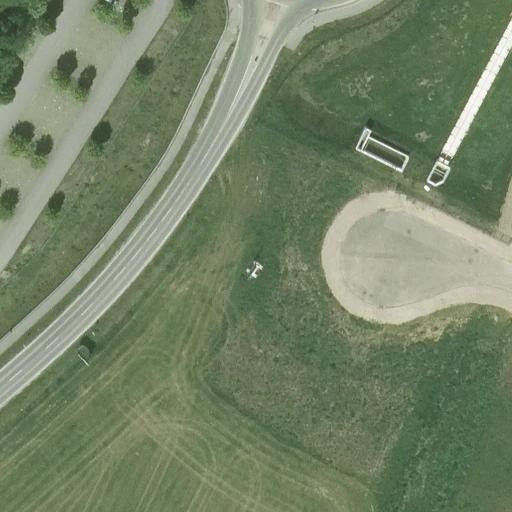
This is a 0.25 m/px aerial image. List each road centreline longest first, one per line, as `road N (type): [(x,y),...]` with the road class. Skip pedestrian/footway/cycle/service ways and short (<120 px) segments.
road 1 (tertiary): [(0,389),(126,267),(226,123)]
road 2 (tertiary): [(226,123),(277,36),(310,0)]
road 3 (tertiary): [(256,0),(226,123)]
